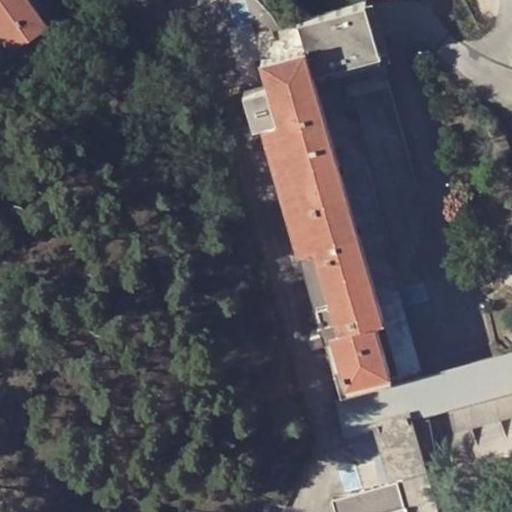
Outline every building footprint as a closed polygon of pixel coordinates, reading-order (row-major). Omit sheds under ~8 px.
[(0,0),(0,31),(10,46),(47,20),(32,0),(0,0)] [(417,369),(387,266),(371,270),(315,69),(379,50),(365,0),(357,0),(300,17),(307,41),(262,54),(269,81),(244,89),(254,123),(262,120),(319,318),(327,317),(346,380),(361,376),(365,391),(407,378),(406,372),(417,369)] [(315,69),(371,270),(387,266),(335,81),(384,67),(379,50),(315,69)] [(511,389),(511,346),(407,378),(365,391),(343,397),(354,436),(382,428),(408,420),(511,389)] [(382,428),(397,477),(406,511),(434,511),(422,469),(408,420),(382,428)] [(406,511),(397,477),(348,491),(352,507),(337,511),(336,511),(406,511)] [(337,511),(352,507),(348,491),(332,496),(337,511)]
